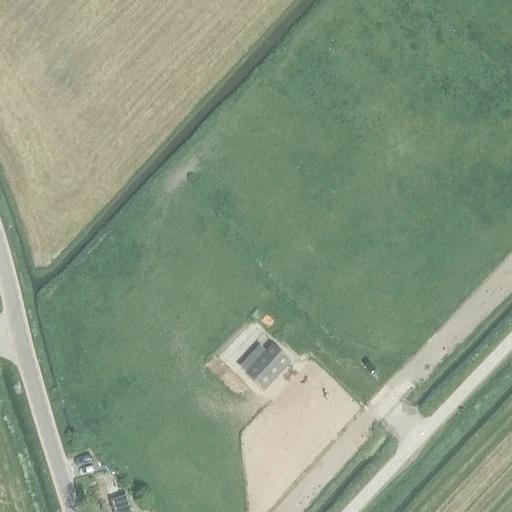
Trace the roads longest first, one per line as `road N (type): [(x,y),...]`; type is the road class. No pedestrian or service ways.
road 1 (tertiary): [(69,511),(0,253)]
road 2 (unclassified): [(511,339),(349,511)]
